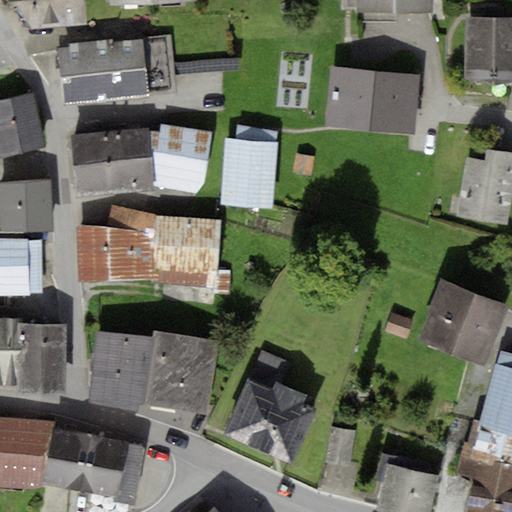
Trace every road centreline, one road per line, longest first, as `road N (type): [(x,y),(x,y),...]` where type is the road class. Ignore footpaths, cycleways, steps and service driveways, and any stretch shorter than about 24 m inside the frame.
road 1 (residential): [(79,413),(77,321),(53,118),(0,28)]
road 2 (tertiary): [(212,458),(344,511)]
road 3 (tertiary): [(79,413),(212,458)]
